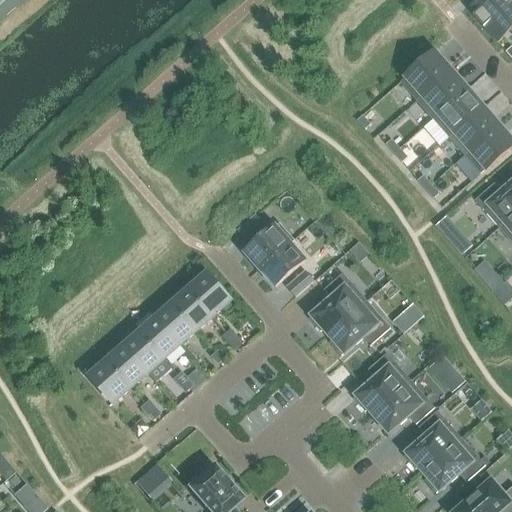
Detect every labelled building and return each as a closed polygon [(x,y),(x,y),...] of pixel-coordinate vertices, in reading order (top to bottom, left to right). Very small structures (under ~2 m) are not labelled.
[(511,32),(511,27),(487,0),(479,0),(469,9),(489,33),(499,44),(511,32)] [(511,0),(487,0),(511,27),(511,0)] [(435,54),(401,84),(417,102),(451,72),(435,54)] [(451,72),(417,102),(433,121),(467,91),(451,72)] [(467,91),(433,121),(449,139),(483,109),(467,91)] [(465,157),(499,127),(483,109),(449,139),(465,157)] [(364,117),(357,122),(366,131),(372,126),(364,117)] [(511,141),(499,127),(465,157),(482,176),(511,149),(511,141)] [(394,155),(400,149),(393,141),(387,146),(394,155)] [(409,159),(400,149),(394,155),(402,164),(409,159)] [(418,182),(426,191),(432,186),(424,177),(418,182)] [(432,186),(426,191),(434,200),(440,195),(432,186)] [(511,218),(511,187),(503,195),(495,186),(476,202),(500,230),(511,218)] [(257,216),(238,233),(246,242),(265,226),(257,216)] [(446,218),(434,228),(445,240),(456,230),(446,218)] [(511,218),(500,230),(511,243),(511,218)] [(246,254),(261,271),(295,241),(280,224),(246,254)] [(295,241),(261,271),(276,288),(305,262),(291,246),(296,242),(295,241)] [(306,273),(287,289),(296,299),(315,282),(306,273)] [(344,276),(325,292),(333,301),(311,321),(322,333),(325,330),(330,336),(368,303),(344,276)] [(207,277),(190,291),(214,318),(230,304),(207,277)] [(498,278),(488,287),(494,293),(504,285),(498,278)] [(504,285),(494,293),(503,304),(511,295),(511,287),(507,282),(505,284),(504,285)] [(190,291),(174,305),(197,332),(214,318),(190,291)] [(391,330),(368,303),(330,336),(335,342),(332,344),(342,357),(364,338),(373,347),(391,330)] [(174,305),(157,320),(181,347),(197,332),(174,305)] [(404,335),(424,318),(414,306),(394,324),(404,335)] [(157,320),(141,334),(164,361),(181,347),(157,320)] [(224,338),(230,344),(237,338),(232,332),(224,338)] [(141,334),(124,349),(148,376),(164,361),(141,334)] [(237,338),(230,344),(235,350),(242,344),(237,338)] [(108,363),(132,390),(148,376),(124,349),(120,344),(104,359),(108,363)] [(213,358),(219,365),(226,358),(220,352),(213,358)] [(388,355),(369,372),(377,381),(355,400),(366,413),(369,410),(374,416),(412,383),(388,355)] [(444,358),(431,369),(454,394),(467,383),(444,358)] [(132,390),(108,363),(91,377),(115,404),(132,390)] [(176,381),(181,387),(188,381),(183,375),(176,381)] [(188,381),(181,387),(186,393),(193,387),(188,381)] [(436,410),(412,383),(374,416),(390,434),(409,417),(417,427),(436,410)] [(143,409),(149,415),(155,409),(150,403),(143,409)] [(155,409),(149,415),(154,422),(161,415),(155,409)] [(438,413),(419,430),(428,439),(406,458),(416,470),(420,468),(425,473),(462,440),(438,413)] [(511,435),(509,431),(497,441),(508,454),(508,453),(511,450),(511,435)] [(462,440),(425,473),(430,479),(427,482),(437,494),(459,475),(467,484),(486,468),(462,440)] [(198,482),(189,489),(208,511),(235,511),(233,509),(242,501),(213,468),(210,471),(207,468),(195,478),(198,482)] [(492,483),(459,511),(511,511),(511,489),(504,496),(492,483)]
